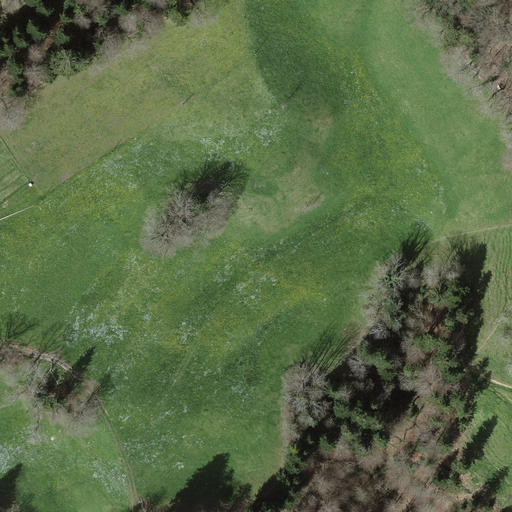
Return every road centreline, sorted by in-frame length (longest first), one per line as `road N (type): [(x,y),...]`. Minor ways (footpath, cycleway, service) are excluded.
road 1 (track): [(0,109),(192,0)]
road 2 (track): [(0,352),(44,356),(71,370),(109,425)]
